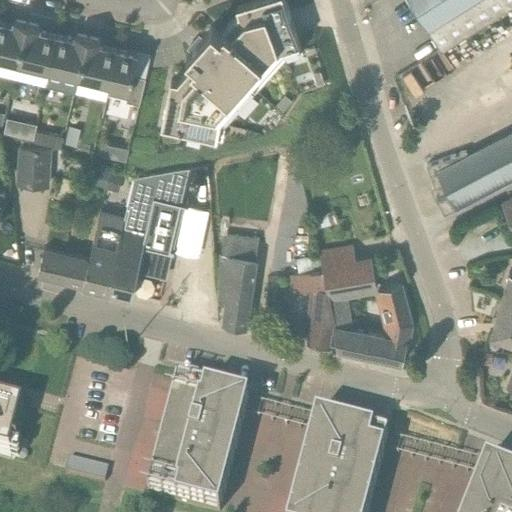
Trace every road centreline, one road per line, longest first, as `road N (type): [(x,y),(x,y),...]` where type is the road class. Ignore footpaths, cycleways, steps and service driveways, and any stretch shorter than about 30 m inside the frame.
road 1 (residential): [(431,386),(392,390),(0,282)]
road 2 (residential): [(431,386),(447,357),(447,331),(343,0)]
